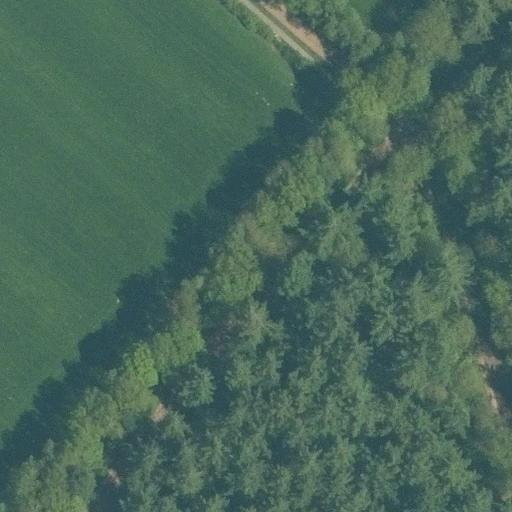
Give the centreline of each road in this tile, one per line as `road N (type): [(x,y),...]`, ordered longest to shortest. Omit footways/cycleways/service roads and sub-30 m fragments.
road 1 (track): [(79,511),(408,133)]
road 2 (track): [(408,133),(511,462)]
road 3 (track): [(260,0),(408,133)]
road 4 (track): [(408,133),(511,52)]
